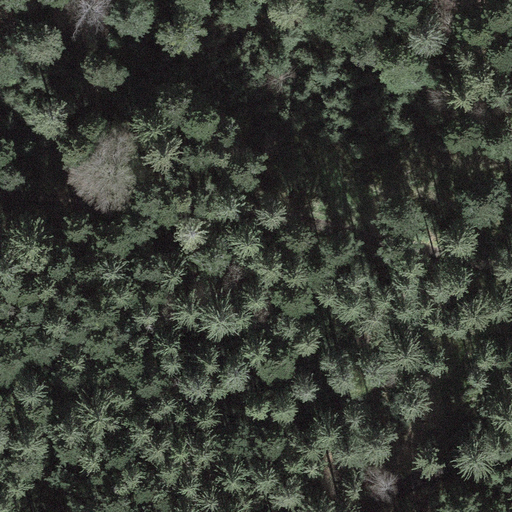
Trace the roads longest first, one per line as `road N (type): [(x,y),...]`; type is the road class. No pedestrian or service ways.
road 1 (track): [(0,187),(305,210),(511,263)]
road 2 (track): [(359,511),(432,472),(511,451)]
